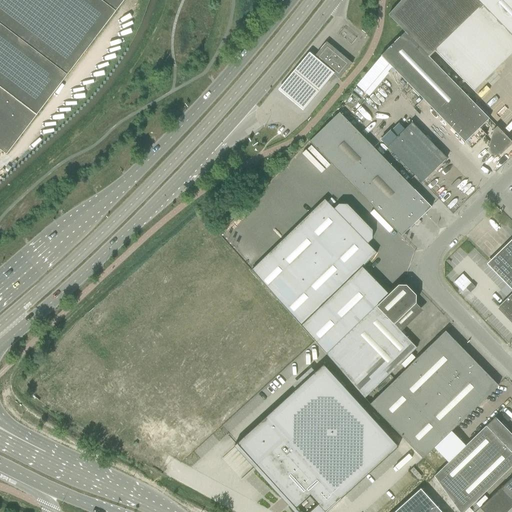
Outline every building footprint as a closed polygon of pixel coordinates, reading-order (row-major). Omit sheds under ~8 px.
[(124,0),(0,0),(0,149),(6,154),(124,0)] [(511,0),(401,0),(388,15),(405,32),(428,56),(434,50),(472,90),(511,52),(511,0)] [(405,32),(380,56),(464,142),(489,119),(428,56),(405,32)] [(352,63),(345,57),(326,42),(313,58),(339,79),(352,63)] [(309,49),(278,87),(303,107),(334,69),(309,49)] [(376,63),(357,86),(369,96),(388,73),(376,63)] [(401,236),(431,207),(339,112),(309,142),(401,236)] [(412,122),(410,124),(406,120),(401,126),(399,123),(391,131),(397,137),(386,147),(421,183),(446,158),(412,122)] [(500,155),(511,143),(511,142),(496,126),(493,130),(488,148),(489,148),(489,149),(489,150),(489,151),(489,152),(490,153),(491,154),(492,155),(493,155),(494,155),(495,156),(496,155),(497,155),(498,155),(499,154),(500,155)] [(338,204),(334,209),(324,199),(251,270),(326,354),(387,296),(361,269),(375,254),(366,245),(371,240),(371,232),(345,206),(338,204)] [(511,243),(490,265),(511,287),(511,293),(498,307),(511,321),(511,243)] [(475,288),(471,283),(466,288),(470,293),(475,288)] [(416,295),(406,285),(398,285),(387,296),(326,354),(366,396),(416,348),(394,324),(416,303),(416,295)] [(498,386),(472,358),(445,331),(370,404),(422,459),(434,448),(447,463),(465,446),(451,431),(498,386)] [(327,511),(398,448),(323,366),(234,447),(281,499),(284,497),(290,504),(288,506),(293,511),(311,511),(317,507),(321,511),(327,511)] [(511,434),(495,417),(465,446),(447,463),(434,476),(458,511),(465,511),(511,466),(511,434)] [(511,477),(480,509),(483,511),(505,511),(511,506),(511,477)] [(440,511),(420,489),(394,511),(440,511)]
